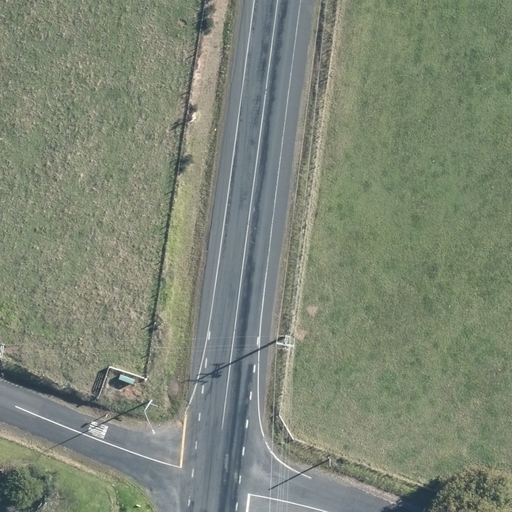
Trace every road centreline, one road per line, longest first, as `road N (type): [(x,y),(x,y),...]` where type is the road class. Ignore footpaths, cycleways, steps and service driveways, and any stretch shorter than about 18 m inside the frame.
road 1 (secondary): [(283,0),(213,481)]
road 2 (unclassified): [(0,403),(213,481)]
